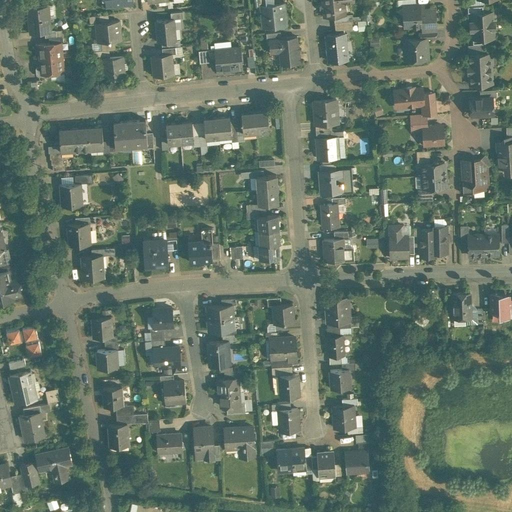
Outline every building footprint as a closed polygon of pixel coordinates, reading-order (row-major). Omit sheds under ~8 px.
[(344,0),(323,0),(325,16),(334,15),(345,14),(344,1),(344,0)] [(275,2),(262,4),(263,15),(261,15),(262,27),(288,24),(287,16),(286,16),(285,2),(286,2),(286,1),(275,2)] [(420,3),(403,4),(405,26),(424,25),(435,24),(436,24),(435,7),(420,8),(420,3)] [(484,3),(466,4),(467,13),(472,13),(472,12),(485,11),(484,3)] [(47,5),(28,6),(30,32),(45,31),(51,30),(50,16),(48,17),(47,5)] [(485,11),(472,12),(472,13),(472,21),(470,21),(471,29),(473,29),(473,37),(473,38),(483,37),(494,36),(494,28),(495,28),(494,19),(493,19),(493,11),(485,11)] [(109,13),(95,15),(96,22),(110,21),(109,13)] [(352,13),(345,14),(334,15),(335,21),(352,20),(353,20),(352,13)] [(174,18),(172,18),(157,19),(159,41),(168,40),(176,40),(176,39),(174,18)] [(110,21),(96,22),(97,34),(100,34),(101,41),(115,40),(122,39),(120,20),(110,21)] [(352,20),(335,21),(336,29),(353,28),(352,20)] [(280,31),(266,32),(267,39),(270,39),(270,38),(281,37),(280,31)] [(209,43),(207,32),(200,34),(202,44),(209,43)] [(345,32),(326,34),(329,60),(348,58),(345,32)] [(281,37),(270,38),(270,39),(271,52),(281,51),(283,63),(300,61),(297,35),(281,37)] [(419,37),(404,38),(406,55),(414,55),(414,57),(416,59),(419,58),(420,57),(428,57),(426,38),(426,37),(419,37)] [(115,40),(101,41),(102,50),(109,49),(116,49),(115,40)] [(50,42),(35,44),(36,52),(39,52),(40,58),(63,56),(61,41),(50,42)] [(472,44),(469,44),(469,53),(487,52),(486,43),(483,43),(472,44)] [(240,45),(215,48),(216,60),(217,70),(243,67),(240,45)] [(215,48),(199,49),(200,62),(216,60),(215,48)] [(102,50),(96,51),(97,58),(103,57),(110,56),(109,49),(102,50)] [(163,53),(152,54),(154,75),(174,73),(172,52),(163,53)] [(469,53),(468,53),(469,65),(467,65),(468,72),(470,72),(470,84),(492,82),(491,64),(493,64),(492,54),(492,52),(487,52),(469,53)] [(110,56),(103,57),(105,77),(125,75),(123,55),(110,56)] [(63,56),(40,58),(41,65),(37,65),(36,67),(37,73),(39,75),(44,74),(45,72),(64,70),(63,56)] [(414,86),(405,87),(405,88),(395,89),(395,94),(394,94),(393,96),(393,100),(395,102),(396,102),(396,106),(422,103),(424,103),(424,102),(423,92),(422,87),(414,88),(414,86)] [(434,91),(423,92),(424,102),(435,100),(434,91)] [(480,96),(470,97),(471,114),(490,113),(490,107),(493,104),(492,96),(480,96)] [(337,98),(314,100),(315,123),(331,122),(338,121),(337,98)] [(435,100),(424,102),(424,103),(422,103),(423,113),(426,113),(436,113),(435,100)] [(268,110),(255,111),(257,130),(270,129),(268,110)] [(255,111),(242,113),(243,127),(244,132),(257,130),(255,111)] [(423,113),(411,114),(412,130),(423,129),(423,126),(427,125),(426,113),(423,113)] [(230,115),(217,117),(219,136),(231,134),(232,134),(231,128),(230,117),(230,115)] [(217,117),(204,118),(205,132),(206,137),(219,136),(217,117)] [(146,118),(130,119),(132,146),(147,145),(148,144),(147,132),(146,118)] [(130,119),(114,120),(115,134),(116,147),(132,146),(130,119)] [(192,120),(179,122),(181,141),(193,140),(194,139),(194,133),(192,120)] [(179,122),(166,123),(168,136),(168,142),(181,141),(179,122)] [(427,125),(423,126),(423,129),(424,143),(444,142),(443,124),(427,125)] [(102,125),(90,126),(91,147),(103,146),(104,146),(103,140),(102,125)] [(90,126),(72,127),(73,148),(91,147),(90,126)] [(72,127),(59,128),(60,144),(61,149),(62,149),(73,148),(72,127)] [(332,128),(330,129),(330,136),(337,136),(338,136),(344,135),(343,128),(332,128)] [(330,136),(316,137),(318,158),(339,156),(338,136),(337,136),(330,136)] [(511,141),(506,137),(502,142),(498,142),(499,165),(506,165),(506,170),(511,170),(511,141)] [(429,149),(417,150),(418,164),(421,163),(430,162),(429,149)] [(471,158),(461,159),(462,180),(472,179),(471,158)] [(472,179),(462,180),(463,193),(474,192),(474,188),(473,188),(472,184),(475,181),(474,158),(471,158),(472,179)] [(480,158),(474,158),(475,181),(472,184),(473,188),(474,188),(484,187),(489,182),(488,166),(480,158)] [(434,160),(432,162),(430,162),(421,163),(422,175),(446,173),(446,167),(445,167),(444,161),(439,162),(437,160),(434,160)] [(321,169),(319,169),(320,191),(340,190),(340,187),(353,186),(351,167),(336,168),(321,169)] [(93,173),(75,175),(76,182),(82,182),(94,181),(93,173)] [(446,173),(422,175),(423,186),(423,187),(432,186),(434,186),(436,188),(439,188),(441,185),(446,185),(446,179),(447,179),(446,173)] [(264,175),(257,175),(257,176),(258,189),(277,188),(276,174),(264,175)] [(76,182),(59,183),(59,184),(63,184),(63,189),(61,190),(62,204),(61,204),(61,205),(84,203),(82,203),(81,182),(82,182),(76,182)] [(432,186),(423,187),(423,186),(419,186),(420,200),(433,199),(432,186)] [(277,188),(258,189),(259,203),(266,203),(278,202),(277,188)] [(332,203),(321,203),(323,226),(339,224),(337,203),(337,202),(332,203)] [(266,215),(258,215),(258,216),(259,229),(278,228),(278,214),(266,215)] [(76,223),(68,224),(70,244),(91,242),(89,223),(89,222),(76,223)] [(403,224),(390,224),(390,256),(391,256),(391,257),(392,258),(395,258),(396,257),(396,256),(408,256),(408,253),(408,235),(403,235),(403,224)] [(468,224),(460,225),(461,242),(468,241),(468,233),(469,233),(468,224)] [(446,225),(433,225),(433,228),(434,252),(447,252),(447,242),(447,225),(446,225)] [(212,227),(201,227),(203,240),(211,240),(212,242),(213,242),(212,227)] [(278,228),(259,229),(260,243),(278,242),(279,242),(278,228)] [(421,228),(420,228),(420,245),(420,251),(420,255),(434,255),(434,252),(433,228),(421,228)] [(499,232),(485,233),(485,254),(499,253),(499,232)] [(469,233),(468,233),(468,241),(469,254),(485,254),(485,233),(469,233)] [(178,236),(167,237),(168,249),(179,248),(178,236)] [(368,246),(379,245),(378,236),(367,237),(368,246)] [(167,237),(144,239),(146,264),(169,263),(168,249),(167,237)] [(334,238),(324,238),(325,260),(344,258),(344,248),(343,238),(343,237),(334,238)] [(203,240),(188,241),(190,261),(204,260),(204,258),(213,258),(212,242),(211,240),(203,240)] [(213,242),(212,242),(213,258),(220,257),(219,241),(213,242)] [(260,243),(259,243),(260,257),(279,256),(278,242),(260,243)] [(115,246),(92,248),(92,255),(103,254),(115,253),(115,246)] [(354,247),(344,248),(344,258),(354,258),(354,247)] [(0,250),(0,265),(12,263),(8,248),(6,249),(0,250)] [(92,255),(81,255),(82,268),(79,269),(80,277),(105,276),(104,275),(102,275),(100,255),(103,255),(103,254),(92,255)] [(0,265),(0,271),(8,270),(9,270),(13,269),(12,263),(0,265)] [(0,271),(0,301),(15,299),(14,297),(27,294),(25,282),(13,284),(13,283),(12,284),(9,270),(8,270),(0,271)] [(470,291),(453,292),(454,317),(471,317),(470,291)] [(499,291),(491,291),(492,312),(499,312),(499,317),(510,316),(510,310),(510,305),(511,305),(511,298),(509,298),(509,293),(500,293),(499,291)] [(349,294),(325,296),(327,321),(350,319),(349,294)] [(281,297),(267,298),(268,305),(274,305),(273,304),(281,304),(281,297)] [(222,304),(208,305),(209,317),(233,315),(232,304),(232,303),(222,304)] [(281,304),(273,304),(274,305),(275,323),(294,321),(293,303),(281,304)] [(172,306),(153,307),(154,326),(154,327),(164,326),(174,325),(172,306)] [(233,315),(209,317),(209,330),(222,329),(234,328),(234,327),(233,315)] [(111,316),(92,318),(94,336),(104,336),(113,335),(111,316)] [(35,325),(7,331),(10,344),(26,340),(29,356),(42,353),(35,325)] [(164,326),(154,327),(154,326),(150,326),(151,339),(165,338),(164,326)] [(336,326),(327,326),(328,335),(340,334),(340,326),(336,326)] [(279,330),(266,331),(266,339),(272,338),(271,338),(279,337),(279,330)] [(237,333),(223,334),(223,341),(227,340),(227,342),(237,341),(237,333)] [(340,334),(328,335),(329,355),(341,354),(344,354),(343,334),(340,334)] [(279,337),(271,338),(272,338),(273,356),(271,356),(271,357),(289,356),(289,360),(297,359),(295,336),(279,337)] [(165,338),(151,339),(152,347),(166,346),(165,338)] [(223,341),(209,342),(211,364),(229,363),(227,342),(227,340),(223,341)] [(152,347),(149,348),(149,351),(155,350),(155,348),(156,348),(158,363),(157,363),(157,364),(155,364),(155,365),(181,363),(179,345),(166,346),(152,347)] [(106,349),(98,349),(99,368),(118,366),(117,348),(106,349)] [(341,354),(329,355),(330,363),(341,362),(341,354)] [(292,365),(272,367),(273,375),(280,375),(280,374),(293,373),(292,365)] [(342,368),(330,369),(332,388),(351,386),(349,368),(342,368)] [(237,369),(224,370),(225,378),(238,377),(237,369)] [(31,370),(10,375),(16,402),(37,397),(35,389),(40,388),(38,379),(33,380),(31,370)] [(174,373),(160,374),(161,382),(164,382),(164,381),(174,380),(174,373)] [(293,373),(280,374),(280,375),(281,396),(299,395),(298,373),(293,373)] [(225,378),(218,378),(219,392),(221,392),(239,390),(238,380),(238,377),(225,378)] [(174,380),(164,381),(164,382),(165,403),(186,402),(185,379),(174,380)] [(122,385),(103,387),(105,406),(116,405),(123,404),(123,403),(122,385)] [(58,387),(46,390),(48,402),(60,399),(58,387)] [(239,390),(221,392),(222,405),(227,405),(240,404),(239,401),(245,401),(244,390),(239,390)] [(357,397),(342,398),(342,405),(354,404),(358,404),(357,397)] [(50,402),(40,404),(41,411),(38,411),(51,409),(50,402)] [(123,404),(116,405),(117,414),(134,413),(134,403),(123,403),(123,404)] [(40,404),(23,407),(25,414),(38,411),(41,411),(40,404)] [(240,404),(227,405),(227,413),(240,412),(240,404)] [(342,405),(333,406),(334,426),(355,425),(354,404),(342,405)] [(291,408),(279,409),(280,430),(299,429),(298,407),(291,408)] [(25,414),(20,415),(24,438),(35,436),(35,433),(42,432),(38,411),(25,414)] [(147,411),(134,413),(135,422),(149,421),(148,419),(147,411)] [(134,413),(117,414),(117,423),(127,422),(135,422),(134,413)] [(159,418),(148,419),(149,421),(149,431),(160,430),(159,418)] [(117,423),(109,423),(110,444),(129,443),(127,422),(117,423)] [(212,425),(194,426),(196,457),(214,456),(215,456),(214,443),(212,425)] [(253,425),(224,427),(225,431),(226,446),(239,445),(240,455),(255,454),(253,425)] [(181,431),(158,433),(159,451),(182,449),(181,431)] [(368,432),(355,433),(356,441),(369,440),(368,432)] [(68,445),(57,448),(58,450),(36,455),(40,470),(42,469),(42,466),(46,465),(46,467),(54,465),(54,467),(55,467),(57,479),(55,479),(55,480),(68,477),(65,462),(72,461),(68,445)] [(305,447),(291,448),(292,468),(306,467),(306,455),(305,447)] [(291,448),(277,449),(279,469),(292,468),(291,448)] [(367,448),(346,450),(347,472),(369,470),(367,448)] [(323,452),(318,453),(318,451),(317,452),(318,467),(319,475),(328,474),(328,472),(335,472),(335,474),(336,474),(334,450),(323,451),(323,452)] [(34,461),(21,464),(23,472),(25,484),(26,483),(30,483),(29,480),(38,478),(34,461)] [(7,462),(0,463),(0,484),(0,485),(11,483),(12,483),(10,475),(7,462)] [(23,472),(17,474),(21,490),(28,489),(26,483),(25,484),(23,472)] [(17,474),(10,475),(12,483),(11,483),(13,492),(21,490),(17,474)] [(51,509),(60,506),(57,497),(48,500),(51,509)]
